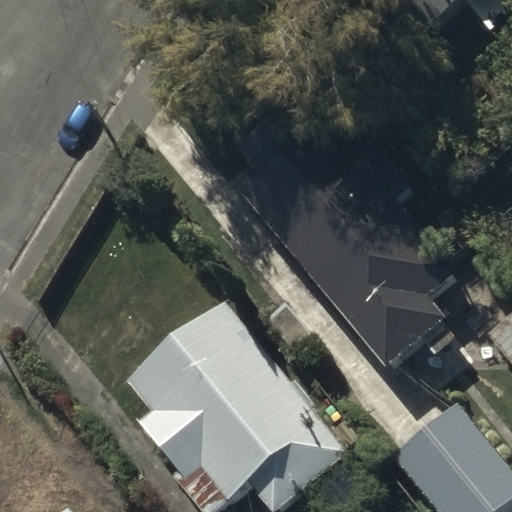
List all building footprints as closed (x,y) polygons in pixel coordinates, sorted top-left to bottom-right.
[(511,0),(382,0),(416,41),(466,0),(472,0),(495,28),(511,13),(511,0)] [(266,176),(248,190),(389,366),(450,317),(431,293),(461,269),(405,198),(419,187),(375,133),(345,157),(296,96),(239,142),(266,176)] [(352,452),(227,301),(180,328),(130,379),(154,407),(141,418),(184,468),(176,474),(208,511),(215,511),(250,483),(275,511),(277,511),(306,487),(326,511),(354,511),(375,495),(344,458),(352,452)] [(511,314),(490,332),(511,358),(511,314)] [(511,467),(460,402),(397,453),(444,511),(500,511),(511,503),(511,467)]
